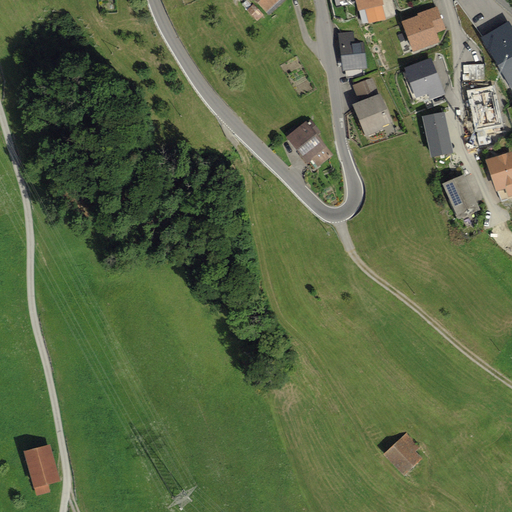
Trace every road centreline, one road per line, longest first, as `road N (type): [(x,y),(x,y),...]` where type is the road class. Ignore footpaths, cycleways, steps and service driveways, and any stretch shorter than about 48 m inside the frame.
road 1 (tertiary): [(154,0),(222,112),(313,201),(336,212),(353,206),(356,194),(320,0)]
road 2 (unclassified): [(0,107),(23,191),(29,302),(53,393),(61,511)]
road 3 (track): [(511,378),(359,257),(336,212)]
